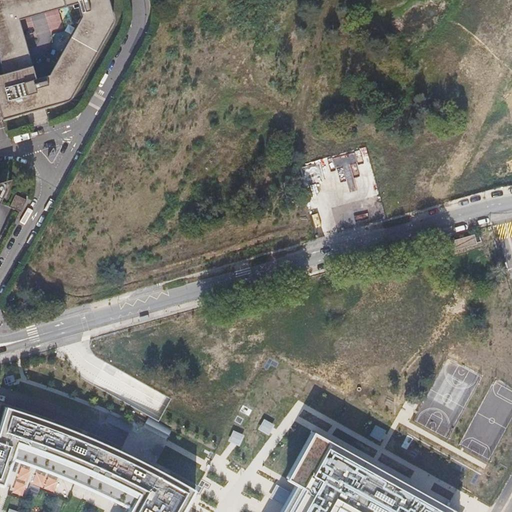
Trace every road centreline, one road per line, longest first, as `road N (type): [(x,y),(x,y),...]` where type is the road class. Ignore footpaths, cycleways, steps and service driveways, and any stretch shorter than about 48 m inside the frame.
road 1 (tertiary): [(0,345),(511,206)]
road 2 (residential): [(92,112),(140,26),(138,0)]
